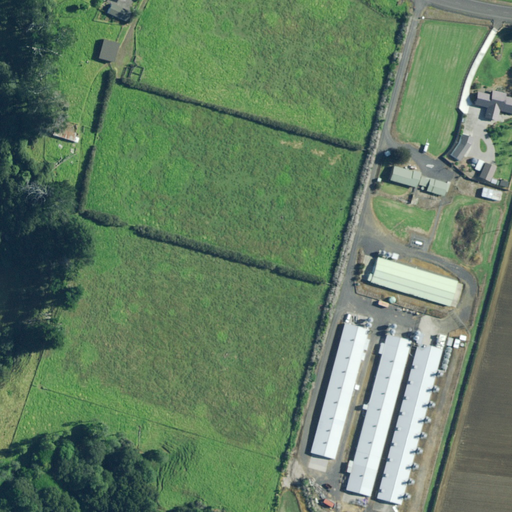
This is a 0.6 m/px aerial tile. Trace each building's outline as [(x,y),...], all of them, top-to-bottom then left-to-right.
[(126,10),(111,4),(107,13),(122,19),(126,10)] [(117,44),(102,40),(97,59),(112,63),(117,44)] [(506,112),(511,113),(511,98),(505,97),(506,94),(491,91),(490,95),(476,92),(473,105),(487,108),(484,118),(496,121),(497,117),(498,118),(499,118),(500,118),(501,118),(502,117),(503,117),(504,116),(505,115),(506,114),(506,113),(506,112)] [(74,136),(78,125),(56,119),(50,135),(77,143),(79,138),(74,136)] [(472,138),(461,134),(459,142),(469,146),(472,138)] [(467,149),(458,144),(451,156),(460,161),(467,149)] [(484,162),(478,159),(475,169),(480,171),(484,162)] [(419,173),(393,166),(389,180),(415,188),(419,173)] [(427,188),(426,191),(434,193),(432,198),(442,200),(444,191),(447,192),(450,183),(446,182),(446,184),(421,176),(418,186),(421,186),(421,187),(420,187),(420,188),(420,189),(421,189),(421,190),(422,190),(423,190),(424,190),(424,189),(425,189),(425,188),(425,187),(427,188)] [(491,178),(490,182),(506,188),(508,183),(491,178)] [(502,192),(483,188),(481,196),(500,201),(502,192)] [(414,197),(413,202),(428,205),(427,207),(431,207),(432,201),(414,197)] [(385,224),(380,216),(376,218),(381,226),(385,224)] [(382,257),(388,258),(389,253),(379,250),(377,258),(372,275),(368,274),(366,282),(457,309),(465,284),(387,261),(381,259),(382,257)] [(366,317),(363,329),(344,324),(309,452),(333,459),(360,359),(363,360),(365,353),(362,352),(363,349),(366,350),(369,338),(366,337),(371,318),(366,317)] [(390,323),(387,335),(384,345),(381,344),(379,353),(382,354),(352,462),(348,461),(345,473),(349,474),(345,489),(369,496),(411,342),(392,336),(395,324),(390,323)] [(440,334),(436,349),(418,344),(376,498),(400,504),(402,497),(406,498),(407,494),(403,493),(406,483),(410,484),(411,479),(407,477),(410,467),(414,468),(415,463),(412,462),(414,452),(418,453),(419,448),(416,447),(419,436),(422,437),(424,433),(420,432),(423,421),(426,422),(428,417),(424,416),(427,406),(431,407),(432,401),(428,400),(431,390),(435,391),(436,386),(432,385),(435,375),(439,376),(440,371),(436,370),(442,351),(446,335),(440,334)] [(458,342),(454,341),(455,338),(449,337),(441,368),(447,369),(452,346),(457,348),(458,342)]
